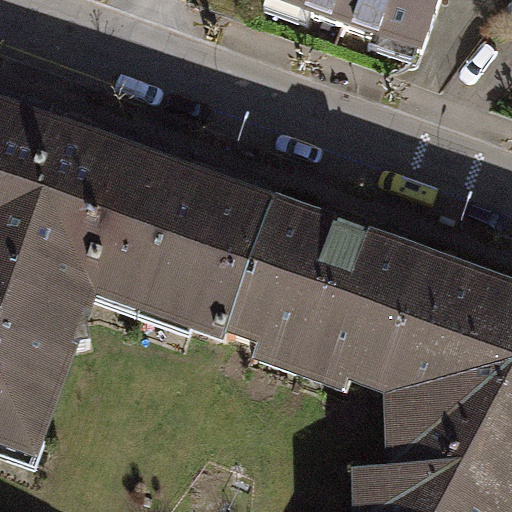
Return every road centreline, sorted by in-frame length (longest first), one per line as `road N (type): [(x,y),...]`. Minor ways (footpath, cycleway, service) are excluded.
road 1 (residential): [(141,60),(511,191)]
road 2 (residential): [(0,11),(141,60)]
